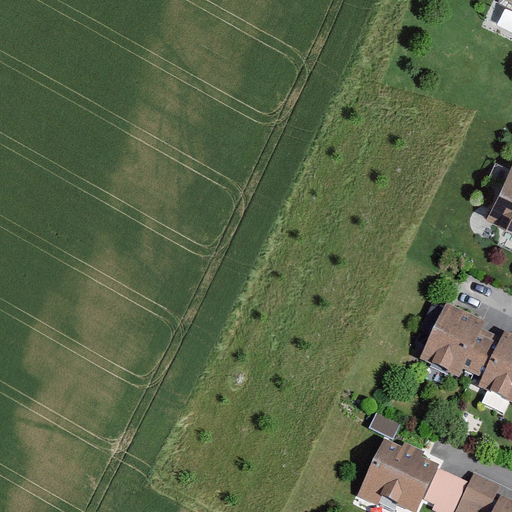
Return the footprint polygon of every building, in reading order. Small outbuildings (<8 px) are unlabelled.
[(511,168),(487,219),(511,231),(511,168)] [(487,323),(447,304),(421,358),(459,376),(463,368),(474,373),(490,337),(481,334),(487,323)] [(511,334),(504,331),(499,341),(490,337),(474,373),(485,377),(480,388),(511,402),(511,334)] [(376,413),(369,428),(394,439),(401,424),(376,413)] [(401,450),(384,442),(359,495),(377,504),(381,497),(412,511),(416,511),(423,500),(434,505),(432,510),(435,511),(455,511),(456,511),(470,483),(401,450)] [(511,511),(511,501),(497,494),(501,486),(474,474),(470,483),(456,511),(457,511),(511,511)]
